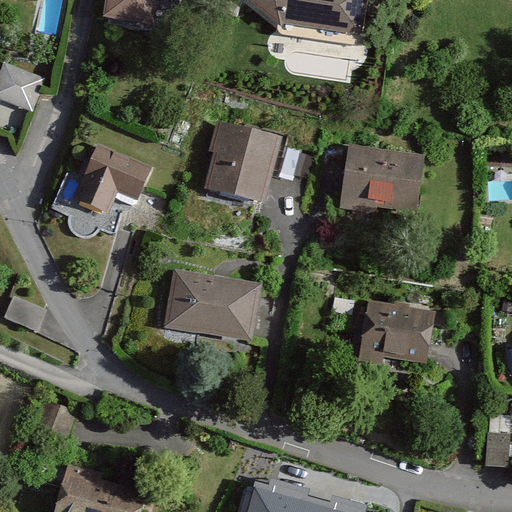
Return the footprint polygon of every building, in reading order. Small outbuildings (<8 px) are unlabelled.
[(111,0),(109,17),(152,23),(155,0),(111,0)] [(259,0),(257,4),(280,24),(286,20),(362,32),(365,0),(259,0)] [(42,85),(8,70),(0,88),(0,95),(31,109),(42,85)] [(280,142),(222,127),(216,150),(222,152),(213,187),(265,200),(280,142)] [(153,172),(102,149),(81,198),(107,210),(114,195),(139,205),(153,172)] [(421,159),(354,152),(347,208),(376,211),(376,205),(415,209),(421,159)] [(257,291),(179,279),(171,327),(250,339),(257,291)] [(19,297),(11,320),(42,331),(50,308),(19,297)] [(433,316),(373,309),(366,366),(382,368),(384,355),(428,360),(433,316)] [(41,398),(34,422),(67,435),(75,409),(41,398)] [(510,437),(492,436),(491,465),(509,466),(510,437)] [(143,511),(146,502),(71,479),(61,511),(143,511)] [(362,511),(256,480),(247,511),(362,511)]
